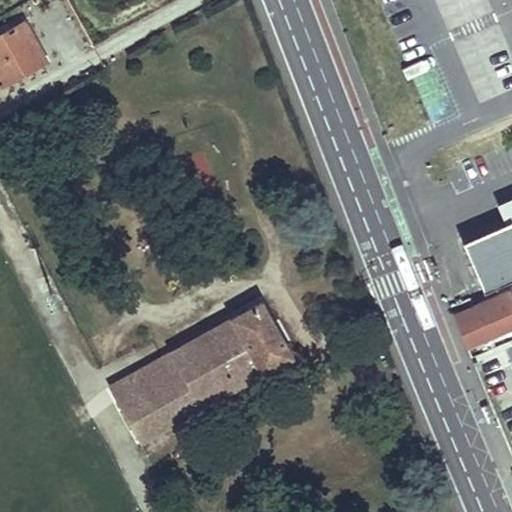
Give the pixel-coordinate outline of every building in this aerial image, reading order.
[(0,84),(46,59),(25,21),(0,35),(0,84)] [(511,222),(501,227),(499,224),(494,227),(497,232),(466,245),(478,271),(477,272),(484,288),(511,275),(511,222)] [(497,232),(494,227),(464,239),(466,245),(497,232)] [(511,284),(511,285),(511,289),(455,314),(467,343),(511,324),(511,284)] [(289,356),(259,303),(161,357),(166,366),(115,395),(139,440),(289,356)] [(166,366),(161,357),(109,385),(115,395),(166,366)] [(160,499),(155,488),(143,494),(149,505),(160,499)]
